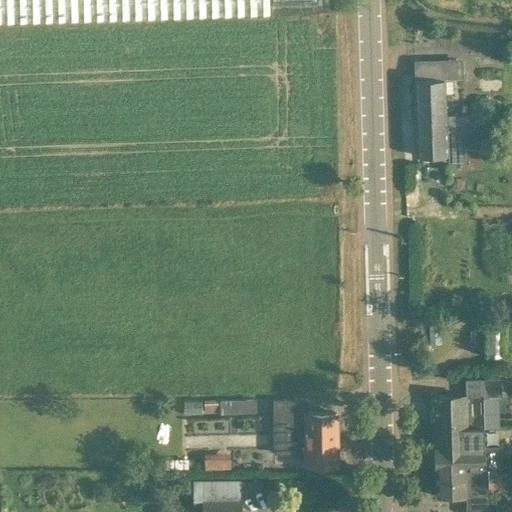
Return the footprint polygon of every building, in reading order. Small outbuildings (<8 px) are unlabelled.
[(462,60),(445,61),(414,62),(416,123),(446,122),(446,114),(445,78),(463,77),(462,60)] [(446,131),(464,131),(463,114),(446,114),(446,122),(416,123),(417,156),(447,155),(446,131)] [(442,343),(441,319),(430,319),(430,343),(442,343)] [(465,378),(466,394),(434,395),(435,433),(484,431),(483,397),(502,396),(501,377),(465,378)] [(256,398),(219,399),(219,413),(256,412),(256,398)] [(336,412),(316,412),(309,412),(273,413),(273,434),(293,434),(293,453),(304,453),(304,465),(337,464),(336,412)] [(484,431),(435,433),(436,471),(487,469),(487,467),(502,467),(501,445),(485,445),(484,431)] [(202,451),(202,468),(230,467),(229,450),(202,451)] [(187,458),(164,458),(164,471),(187,471),(187,458)] [(437,495),(457,495),(488,494),(487,469),(436,471),(437,495)] [(203,503),(202,511),(241,511),(241,488),(241,479),(193,479),(194,503),(203,503)]
